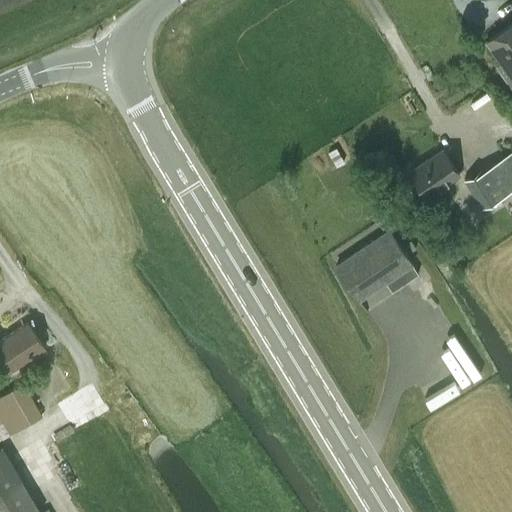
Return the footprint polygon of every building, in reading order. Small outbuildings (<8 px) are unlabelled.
[(510,84),(511,83),(511,23),(487,39),(503,61),(497,65),(510,84)] [(409,169),(426,194),(459,171),(442,146),(409,169)] [(511,184),(511,146),(463,180),(481,206),(511,184)] [(336,147),(327,152),(335,166),(335,167),(344,162),(343,160),(336,147)] [(412,261),(389,228),(336,263),(359,296),(386,278),(393,288),(418,271),(412,261)] [(410,238),(404,242),(409,250),(415,246),(410,238)] [(0,361),(6,370),(44,345),(27,319),(0,337),(0,361)] [(0,394),(0,437),(9,432),(41,414),(23,381),(0,394)] [(3,443),(0,444),(0,511),(38,511),(41,510),(3,443)]
